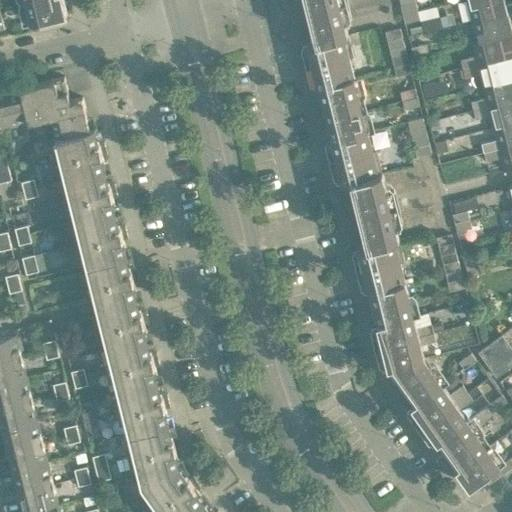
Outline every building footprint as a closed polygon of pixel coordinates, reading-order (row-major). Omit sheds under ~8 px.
[(26,0),(31,21),(34,20),(37,29),(67,21),(64,12),(67,12),(64,0),(26,0)] [(350,57),(354,56),(339,0),(307,0),(317,40),(308,42),(314,66),(350,57)] [(415,0),(401,4),(403,14),(418,10),(415,0)] [(505,0),(467,0),(472,19),(511,9),(511,1),(506,3),(505,0)] [(511,9),(472,19),(477,40),(477,41),(509,33),(509,34),(511,32),(511,26),(510,18),(511,17),(511,9)] [(418,10),(403,14),(405,22),(420,18),(418,10)] [(440,16),(420,20),(423,31),(443,27),(440,16)] [(400,27),(385,31),(397,75),(411,71),(400,27)] [(511,32),(509,34),(509,33),(477,41),(477,40),(473,42),(476,55),(461,58),(463,67),(511,55),(511,32)] [(426,42),(411,46),(413,55),(428,51),(426,42)] [(511,77),(511,55),(463,67),(465,76),(480,72),(483,84),(511,77)] [(350,57),(314,66),(319,86),(324,85),(329,105),(337,136),(332,138),(337,159),(373,150),(350,57)] [(65,75),(21,86),(30,121),(51,116),(56,137),(91,128),(90,127),(85,108),(86,107),(83,96),(71,99),(65,75)] [(511,77),(483,84),(486,97),(471,100),(474,109),(511,99),(511,77)] [(436,81),(421,85),(424,97),(439,94),(436,81)] [(30,121),(21,86),(0,91),(0,93),(8,127),(30,121)] [(400,91),(402,97),(417,93),(415,87),(400,91)] [(417,93),(402,97),(405,108),(420,104),(417,93)] [(511,99),(474,109),(476,118),(491,114),(494,126),(511,121),(511,99)] [(431,152),(423,116),(421,111),(410,113),(411,119),(408,120),(417,156),(431,152)] [(438,120),(430,122),(432,129),(440,127),(438,120)] [(511,144),(511,121),(494,126),(497,139),(482,142),(484,151),(511,144)] [(91,128),(56,137),(66,179),(106,169),(102,154),(107,153),(104,140),(99,142),(95,126),(90,127),(91,128)] [(435,141),(439,157),(451,154),(447,138),(435,141)] [(511,167),(511,144),(484,151),(486,160),(501,156),(504,169),(511,167)] [(391,204),(382,171),(377,149),(373,150),(337,159),(343,182),(352,179),(360,212),(391,204)] [(6,154),(0,155),(0,168),(9,166),(6,154)] [(0,181),(12,179),(9,166),(0,168),(0,181)] [(455,167),(445,171),(448,180),(459,177),(455,167)] [(118,195),(115,182),(110,184),(106,169),(66,179),(77,221),(117,211),(113,196),(118,195)] [(22,181),(24,189),(36,186),(34,178),(22,181)] [(36,186),(24,189),(26,198),(38,194),(36,186)] [(475,196),(452,202),(454,212),(467,209),(478,206),(475,196)] [(391,204),(360,212),(368,245),(359,247),(365,270),(401,261),(405,260),(391,204)] [(454,212),(453,213),(455,222),(470,218),(467,209),(454,212)] [(117,211),(77,221),(87,263),(127,253),(123,238),(128,237),(125,224),(120,225),(117,211)] [(470,218),(455,222),(457,230),(472,227),(470,218)] [(15,227),(17,235),(30,232),(28,224),(15,227)] [(0,231),(0,240),(10,238),(8,230),(0,231)] [(30,232),(17,235),(19,244),(32,241),(30,232)] [(452,233),(437,236),(450,290),(465,286),(452,233)] [(10,238),(0,240),(0,249),(12,247),(10,238)] [(478,252),(464,255),(466,264),(480,260),(478,252)] [(22,256),(27,273),(39,270),(35,253),(22,256)] [(127,253),(87,263),(98,306),(138,296),(134,281),(139,280),(136,267),(131,268),(127,253)] [(480,260),(466,264),(468,273),(483,269),(480,260)] [(417,326),(406,282),(401,261),(365,270),(370,291),(375,290),(383,320),(378,322),(383,344),(434,331),(432,323),(432,322),(417,326)] [(20,280),(18,272),(6,275),(8,283),(20,280)] [(22,289),(20,280),(8,283),(10,292),(14,291),(17,302),(25,300),(22,289)] [(138,296),(98,306),(99,312),(108,347),(148,337),(144,323),(150,321),(146,309),(141,310),(138,297),(138,296)] [(441,321),(432,323),(434,331),(443,329),(441,321)] [(507,340),(511,336),(511,325),(502,333),(507,340)] [(450,392),(424,356),(421,344),(436,340),(434,331),(383,344),(389,366),(394,365),(418,398),(412,403),(425,421),(468,391),(463,384),(450,392)] [(0,337),(0,360),(22,355),(16,333),(0,337)] [(502,333),(494,339),(478,350),(496,376),(511,364),(511,346),(507,340),(502,333)] [(148,337),(108,347),(119,389),(159,379),(155,365),(160,363),(157,351),(152,352),(148,337)] [(55,338),(43,341),(45,350),(57,346),(55,338)] [(57,346),(45,350),(47,358),(60,355),(57,346)] [(464,367),(476,359),(471,351),(459,360),(464,367)] [(22,355),(0,360),(0,383),(27,376),(22,355)] [(76,387),(88,384),(84,367),(72,370),(76,387)] [(0,405),(32,397),(27,376),(0,383),(0,405)] [(159,379),(119,389),(129,432),(169,422),(165,407),(170,405),(167,393),(162,394),(159,379)] [(66,380),(53,383),(55,391),(68,388),(66,380)] [(511,455),(501,463),(487,444),(461,407),(473,398),(479,393),(474,386),(468,391),(425,421),(438,440),(443,437),(461,462),(456,465),(470,485),(484,475),(489,482),(511,466),(511,455)] [(68,388),(55,391),(58,400),(70,397),(68,388)] [(495,409),(507,401),(502,393),(489,402),(495,409)] [(37,418),(32,397),(0,405),(0,416),(3,427),(37,418)] [(86,429),(99,425),(94,409),(82,412),(86,429)] [(37,418),(3,427),(8,448),(43,440),(37,418)] [(169,422),(129,432),(140,475),(145,474),(180,464),(176,450),(181,448),(178,436),(173,437),(169,422)] [(77,423),(64,426),(66,433),(78,430),(77,423)] [(81,440),(78,430),(66,433),(68,443),(71,442),(74,454),(85,452),(82,440),(81,440)] [(48,461),(43,440),(8,448),(13,470),(48,461)] [(99,480),(111,477),(105,452),(93,455),(99,480)] [(53,482),(48,461),(13,470),(18,491),(53,482)] [(180,464),(145,474),(148,486),(146,487),(163,511),(185,511),(204,499),(196,487),(200,484),(193,474),(189,477),(180,464)] [(87,465),(75,468),(76,476),(89,473),(87,465)] [(89,473),(76,476),(79,485),(91,482),(89,473)] [(24,511),(59,503),(53,482),(18,491),(23,511),(24,511)] [(125,511),(114,496),(104,504),(109,511),(125,511)] [(204,499),(185,511),(220,511),(218,509),(214,511),(204,499)] [(60,511),(59,503),(24,511),(60,511)]
